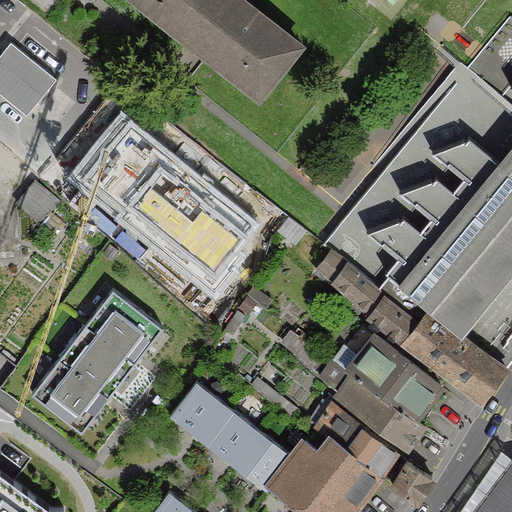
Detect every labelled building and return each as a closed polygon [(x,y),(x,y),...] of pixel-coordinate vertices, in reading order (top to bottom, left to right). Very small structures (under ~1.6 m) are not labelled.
[(301,45),(244,0),(141,0),(141,1),(261,96),(301,45)] [(511,86),(511,85),(511,17),(468,68),(504,96),(511,86)] [(60,79),(14,42),(0,58),(0,91),(29,116),(60,79)] [(349,263),(379,288),(389,275),(387,271),(399,257),(368,231),(405,216),(422,230),(431,217),(400,191),(438,177),(454,190),(465,177),(433,151),(471,136),(500,162),(511,147),(511,86),(504,96),(468,68),(460,62),(458,65),(450,74),(452,77),(458,82),(325,243),(334,250),(349,263)] [(399,257),(387,271),(389,275),(400,284),(500,162),(471,136),(433,151),(465,177),(454,190),(438,177),(400,191),(431,217),(422,230),(405,216),(368,231),(399,257)] [(511,147),(500,162),(511,171),(511,147)] [(203,200),(155,158),(134,181),(144,189),(131,205),(170,238),(203,200)] [(511,171),(500,162),(400,284),(429,309),(461,333),(464,336),(511,276),(511,171)] [(59,202),(37,182),(19,203),(42,223),(59,202)] [(336,280),(349,263),(334,250),(320,267),(336,280)] [(372,312),(386,296),(379,288),(349,263),(336,280),(372,312)] [(429,309),(400,284),(389,275),(379,288),(386,296),(419,322),(429,309)] [(114,288),(87,323),(136,362),(141,355),(164,327),(114,288)] [(403,340),(419,322),(386,296),(372,312),(370,315),(403,340)] [(435,365),(461,333),(429,309),(419,322),(403,340),(435,365)] [(87,323),(61,357),(111,395),(136,362),(87,323)] [(364,324),(335,360),(347,368),(374,332),(364,324)] [(300,355),(309,342),(291,330),(283,342),(285,344),(300,355)] [(374,332),(347,368),(354,374),(417,420),(442,385),(374,332)] [(464,336),(461,333),(435,365),(482,401),(507,368),(496,359),(464,336)] [(319,369),(329,356),(309,342),(300,355),(319,369)] [(61,357),(32,393),(83,431),(111,395),(61,357)] [(354,374),(347,368),(335,360),(333,358),(320,376),(344,390),(354,374)] [(354,374),(344,390),(361,403),(356,410),(408,448),(424,425),(417,420),(354,374)] [(204,441),(230,406),(197,381),(171,415),(204,441)] [(293,416),(299,408),(281,398),(267,386),(263,391),(280,406),(293,416)] [(361,403),(344,390),(338,398),(345,405),(356,410),(361,403)] [(332,437),(347,448),(365,425),(343,408),(334,401),(319,423),(317,426),(332,437)] [(235,465),(262,430),(230,406),(204,441),(235,465)] [(398,450),(365,425),(347,448),(379,471),(383,473),(398,450)] [(271,486),(295,455),(262,430),(235,465),(268,490),(271,486)] [(347,448),(332,437),(320,451),(307,439),(295,455),(271,486),(303,510),(306,511),(348,511),(366,489),(379,471),(347,448)] [(511,511),(511,459),(507,466),(471,511),(511,511)] [(434,477),(408,461),(393,484),(415,501),(434,477)] [(0,511),(56,511),(57,507),(52,506),(15,479),(0,467),(0,511)] [(385,475),(383,473),(379,471),(366,489),(371,493),(385,475)] [(198,511),(171,490),(154,511),(198,511)]
